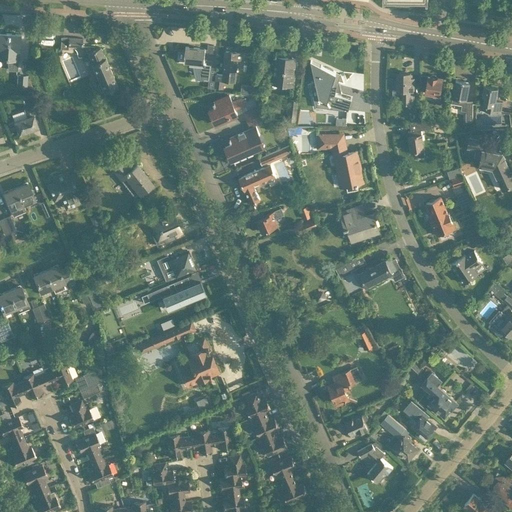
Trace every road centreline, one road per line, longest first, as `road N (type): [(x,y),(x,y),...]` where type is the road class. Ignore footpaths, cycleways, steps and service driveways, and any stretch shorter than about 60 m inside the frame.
road 1 (residential): [(354,511),(177,105)]
road 2 (residential): [(160,112),(332,511)]
road 3 (unclassified): [(511,377),(435,292),(403,231),(376,126),(379,27)]
road 4 (tertiary): [(309,15),(133,1)]
road 5 (residential): [(395,511),(511,380)]
road 6 (residential): [(0,168),(160,112)]
road 7 (tertiary): [(511,49),(379,27)]
road 8 (unclassified): [(111,0),(160,112)]
